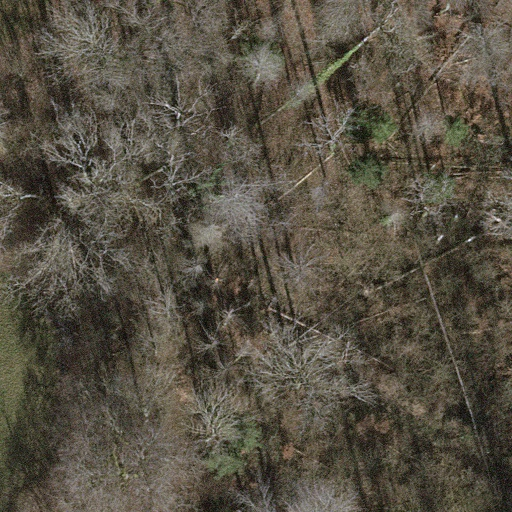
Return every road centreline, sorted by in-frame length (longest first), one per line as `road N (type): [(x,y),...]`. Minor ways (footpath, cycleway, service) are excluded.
road 1 (track): [(186,51),(222,195),(280,288),(369,380),(511,474)]
road 2 (track): [(208,0),(169,81),(124,126),(89,152),(0,183)]
